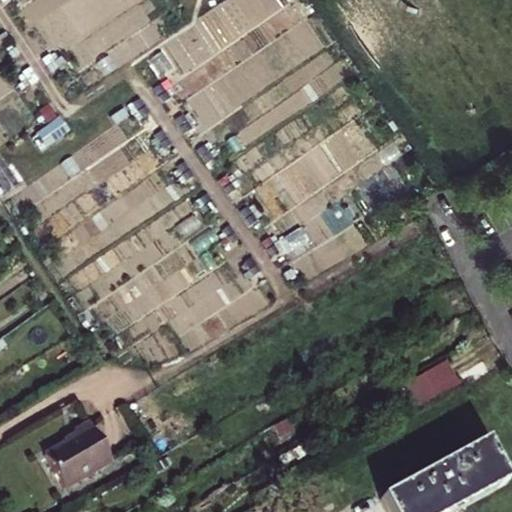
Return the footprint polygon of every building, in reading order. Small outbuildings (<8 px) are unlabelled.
[(41,61),(50,74),(57,68),(48,55),(41,61)] [(21,74),(30,87),(37,81),(29,69),(21,74)] [(244,103),(221,119),(201,89),(185,100),(205,131),(214,125),(233,154),(265,133),(244,103)] [(69,268),(78,298),(127,285),(118,254),(69,268)] [(415,413),(460,389),(445,363),(401,386),(415,413)] [(62,489),(109,462),(88,426),(73,435),(76,439),(43,458),(62,489)] [(379,501),(385,511),(456,511),(505,485),(483,444),(379,501)]
